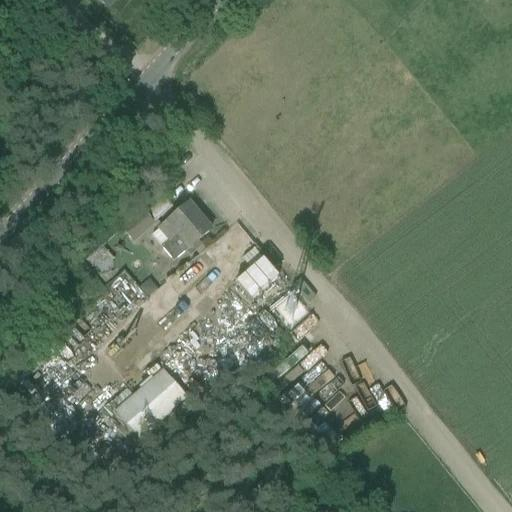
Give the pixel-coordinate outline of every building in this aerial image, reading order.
[(95,0),(107,11),(116,0),(95,0)] [(140,207),(142,210),(153,224),(172,209),(159,192),(140,207)] [(173,263),(211,231),(189,204),(158,230),(169,242),(165,246),(161,249),(173,263)] [(192,248),(199,256),(206,250),(199,242),(192,248)] [(251,301),(278,278),(263,260),(236,284),(251,301)] [(150,280),(140,288),(148,298),(158,290),(150,280)] [(141,444),(188,401),(163,372),(115,413),(141,444)]
